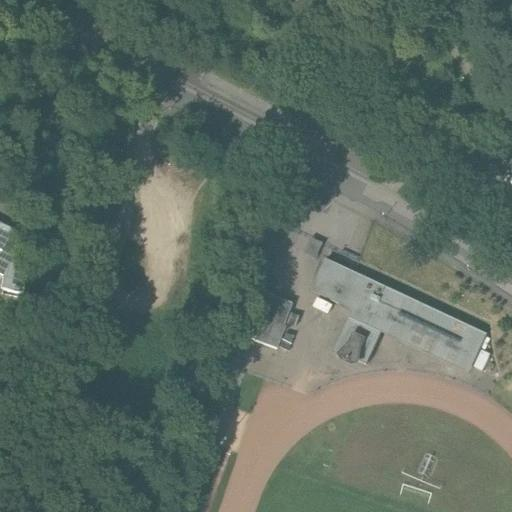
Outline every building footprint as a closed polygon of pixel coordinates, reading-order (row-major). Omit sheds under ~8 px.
[(0,228),(0,266),(6,270),(1,290),(21,295),(30,250),(19,247),(20,239),(0,228)] [(273,232),(261,261),(271,265),(283,236),(273,232)] [(485,336),(324,261),(310,293),(471,367),(485,336)] [(379,334),(347,320),(332,352),(364,367),(379,334)] [(489,355),(480,351),(472,368),(481,372),(489,355)]
